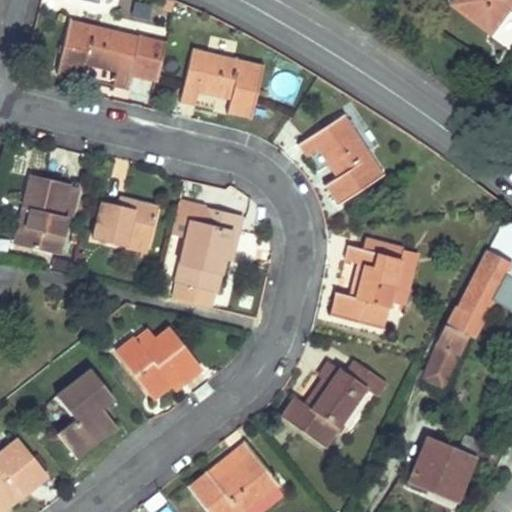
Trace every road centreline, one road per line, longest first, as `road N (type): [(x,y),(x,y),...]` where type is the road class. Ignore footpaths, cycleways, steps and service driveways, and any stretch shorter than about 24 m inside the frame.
road 1 (residential): [(74,511),(260,369),(280,329),(302,222),(251,155),(0,95)]
road 2 (secondary): [(511,182),(454,134),(249,0)]
